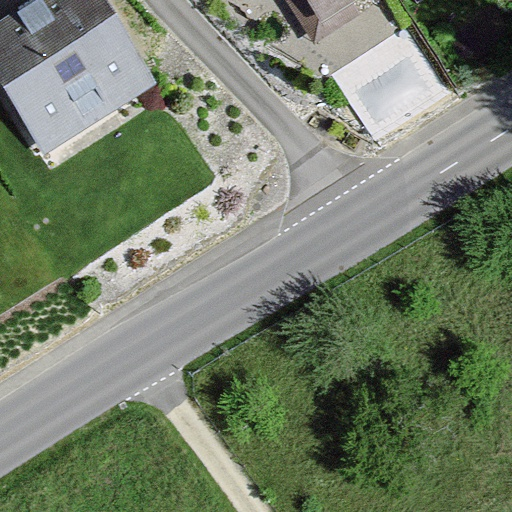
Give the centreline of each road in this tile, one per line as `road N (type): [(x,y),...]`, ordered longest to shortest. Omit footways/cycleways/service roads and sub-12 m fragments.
road 1 (tertiary): [(0,434),(359,220)]
road 2 (residential): [(359,220),(170,0)]
road 3 (tertiary): [(359,220),(511,125)]
